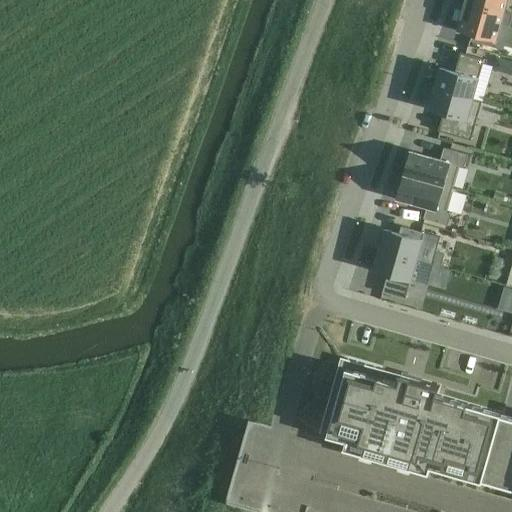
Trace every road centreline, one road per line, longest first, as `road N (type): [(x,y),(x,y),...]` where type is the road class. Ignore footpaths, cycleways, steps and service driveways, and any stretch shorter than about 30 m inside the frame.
road 1 (unclassified): [(112,511),(185,370),(327,0)]
road 2 (residential): [(421,0),(320,296)]
road 3 (residential): [(320,296),(511,351)]
